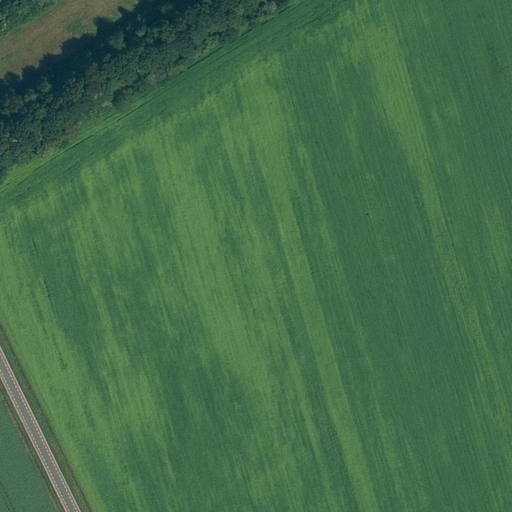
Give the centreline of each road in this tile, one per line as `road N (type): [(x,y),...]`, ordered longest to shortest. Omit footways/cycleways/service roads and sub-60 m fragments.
road 1 (track): [(255,0),(0,153)]
road 2 (secondary): [(73,511),(0,361)]
